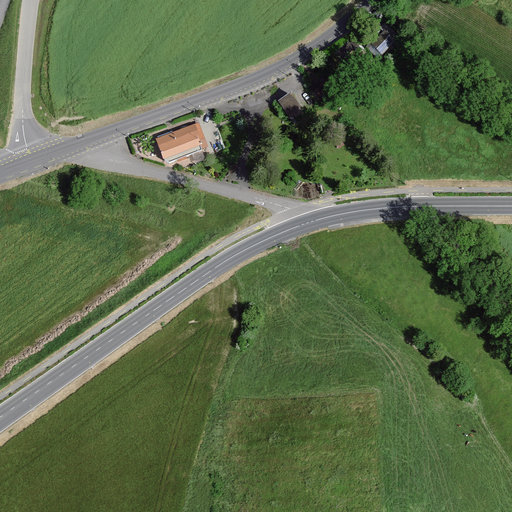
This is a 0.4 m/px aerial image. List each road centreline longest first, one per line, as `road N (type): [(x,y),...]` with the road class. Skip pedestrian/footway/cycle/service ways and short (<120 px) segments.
road 1 (secondary): [(0,419),(217,266),(308,222)]
road 2 (tertiary): [(374,0),(260,78),(81,143)]
road 3 (unclassified): [(81,143),(125,163),(291,208),(308,222)]
road 4 (secondary): [(308,222),(392,207),(511,206)]
road 5 (unclassified): [(28,162),(23,93),(31,0)]
road 6 (track): [(511,307),(420,206),(418,184)]
